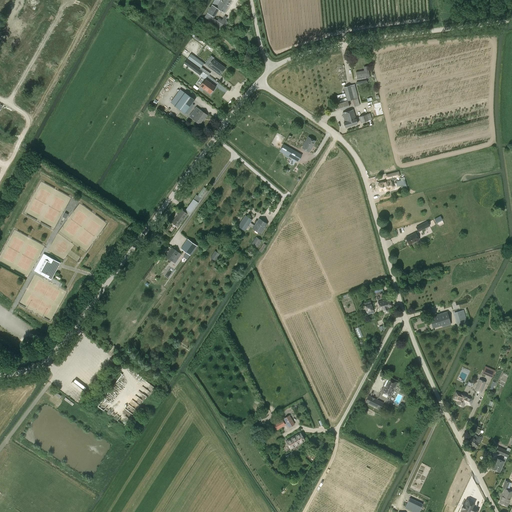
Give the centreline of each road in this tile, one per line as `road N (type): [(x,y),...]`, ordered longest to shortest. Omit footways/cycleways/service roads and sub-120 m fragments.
road 1 (unclassified): [(496,511),(424,369),(359,162),(331,131),(258,81)]
road 2 (unclassified): [(0,374),(32,370),(58,347),(258,81)]
road 3 (unclassified): [(511,21),(352,42),(271,67)]
